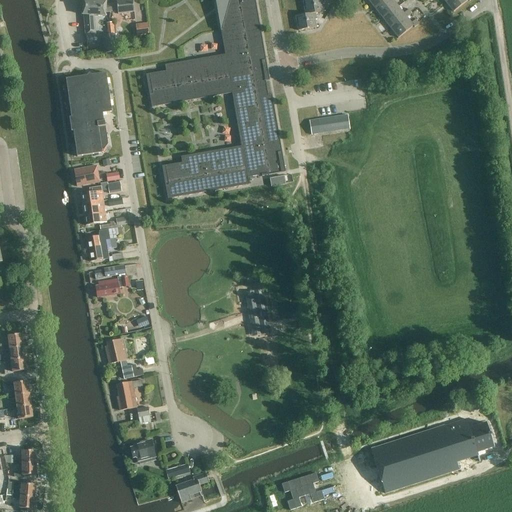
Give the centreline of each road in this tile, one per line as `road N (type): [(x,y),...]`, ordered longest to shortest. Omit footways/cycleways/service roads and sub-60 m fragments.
road 1 (residential): [(191,436),(174,420),(115,72),(109,62),(80,65),(73,58),(65,0)]
road 2 (track): [(342,404),(303,170)]
road 3 (residential): [(286,65),(408,50),(490,0)]
road 4 (residential): [(33,316),(0,152)]
